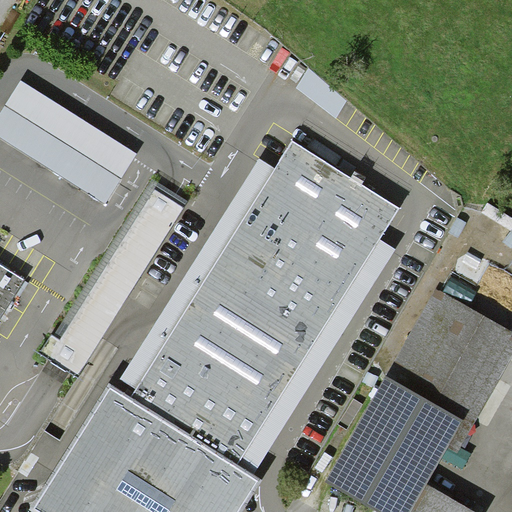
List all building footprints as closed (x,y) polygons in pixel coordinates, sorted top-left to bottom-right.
[(16,83),(0,108),(0,143),(101,207),(133,155),(16,83)] [(394,209),(286,142),(269,169),(131,388),(125,399),(105,386),(27,510),(30,511),(237,511),(257,480),(250,476),(391,250),(374,240),(394,209)] [(131,388),(269,169),(254,159),(115,379),(131,388)] [(179,208),(149,189),(56,339),(47,334),(36,353),(75,377),(179,208)] [(0,315),(23,279),(0,264),(0,315)] [(506,335),(422,291),(323,479),(386,511),(467,511),(469,509),(426,487),(506,335)]
